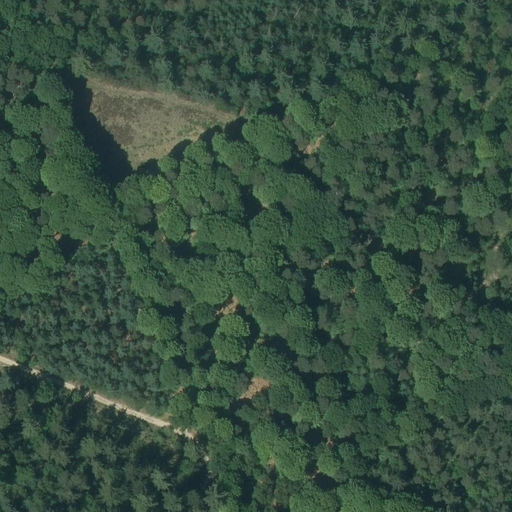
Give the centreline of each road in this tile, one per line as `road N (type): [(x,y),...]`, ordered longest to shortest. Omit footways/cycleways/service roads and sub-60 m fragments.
road 1 (track): [(96,209),(141,181),(333,97),(493,0)]
road 2 (track): [(223,511),(108,239)]
road 3 (track): [(108,239),(44,60),(2,0)]
road 4 (track): [(0,358),(193,439)]
road 5 (track): [(0,308),(108,239)]
